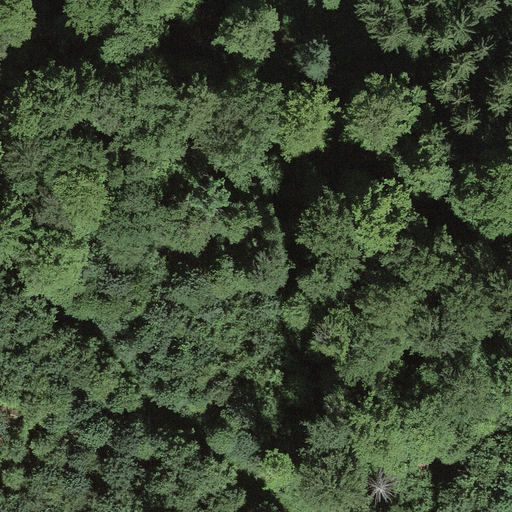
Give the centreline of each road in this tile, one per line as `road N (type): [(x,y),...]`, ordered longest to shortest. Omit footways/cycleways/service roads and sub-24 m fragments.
road 1 (track): [(299,511),(0,259)]
road 2 (track): [(511,220),(366,128),(278,0)]
